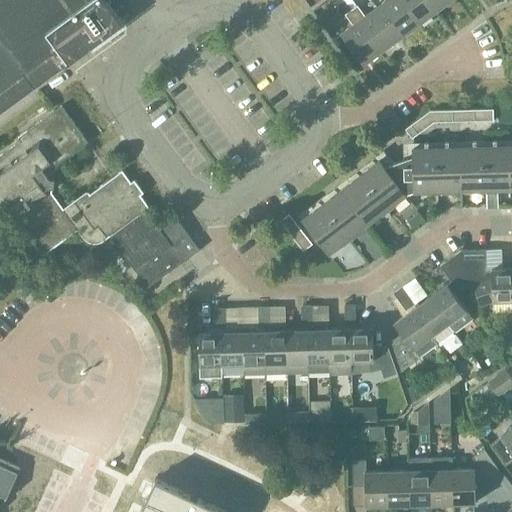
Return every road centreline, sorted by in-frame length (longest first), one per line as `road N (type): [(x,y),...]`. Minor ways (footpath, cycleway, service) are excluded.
road 1 (residential): [(511,223),(453,225),(363,289),(266,291),(222,251),(214,200)]
road 2 (residential): [(168,35),(125,68),(123,107),(180,186),(214,200)]
road 3 (residential): [(313,122),(309,95),(253,21),(231,8),(202,8),(168,35)]
road 4 (residential): [(313,122),(364,115),(420,76),(480,56)]
road 5 (residential): [(214,200),(243,194),(306,146),(313,122)]
